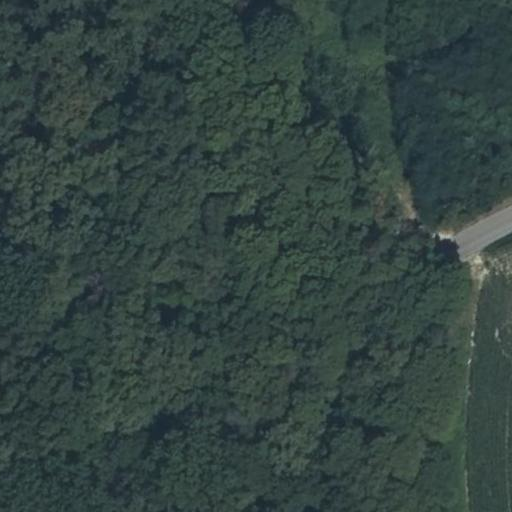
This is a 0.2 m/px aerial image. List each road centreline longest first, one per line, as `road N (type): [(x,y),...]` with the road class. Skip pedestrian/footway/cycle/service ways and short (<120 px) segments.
road 1 (unclassified): [(23,511),(511,221)]
road 2 (track): [(193,0),(469,245)]
